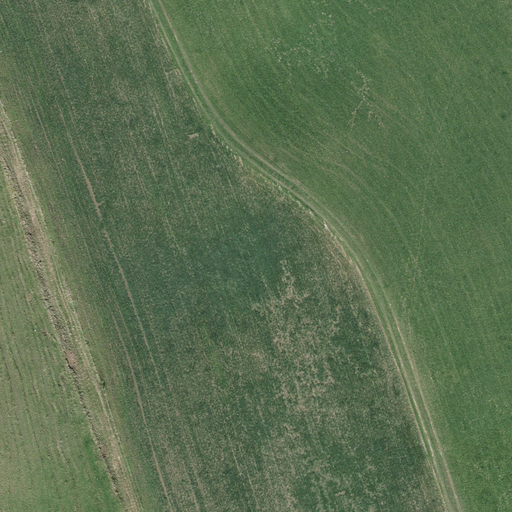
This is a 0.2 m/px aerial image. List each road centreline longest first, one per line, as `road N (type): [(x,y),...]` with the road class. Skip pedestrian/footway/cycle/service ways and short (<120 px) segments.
road 1 (track): [(155,0),(223,134),(334,228),(370,275),(457,511)]
road 2 (track): [(135,511),(0,116)]
